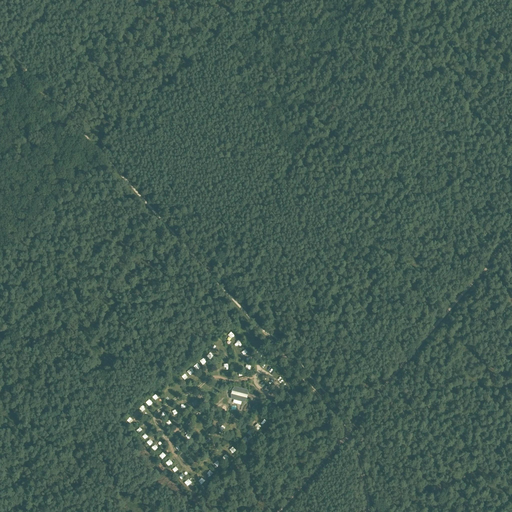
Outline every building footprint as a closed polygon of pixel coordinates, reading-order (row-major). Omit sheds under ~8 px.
[(234,327),(230,331),(235,336),(239,331),(234,327)] [(212,345),(215,349),(220,345),(217,341),(212,345)] [(194,365),(198,368),(205,361),(201,358),(194,365)] [(192,372),(197,368),(194,364),(189,368),(192,372)] [(231,394),(232,399),(244,402),(247,398),(248,395),(248,390),(235,387),(232,391),(231,394)] [(255,387),(253,389),(265,400),(267,398),(255,387)]
